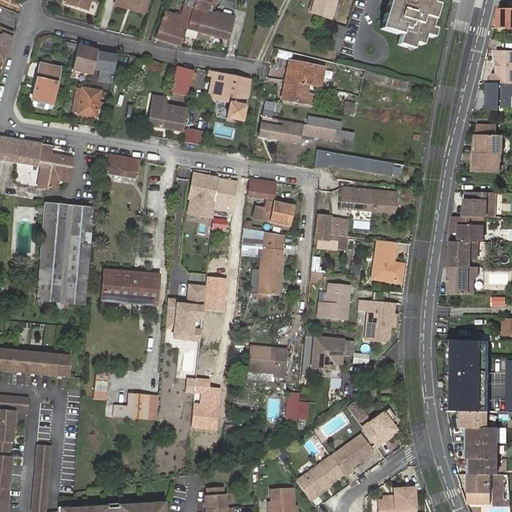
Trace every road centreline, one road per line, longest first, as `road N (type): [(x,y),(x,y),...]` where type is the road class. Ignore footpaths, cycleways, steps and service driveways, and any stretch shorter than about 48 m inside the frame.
road 1 (residential): [(436,442),(428,302),(450,158),(490,0)]
road 2 (residential): [(30,18),(4,101),(5,117),(18,129),(311,178)]
road 3 (residential): [(30,18),(256,69)]
road 4 (residential): [(436,442),(350,494),(343,511)]
